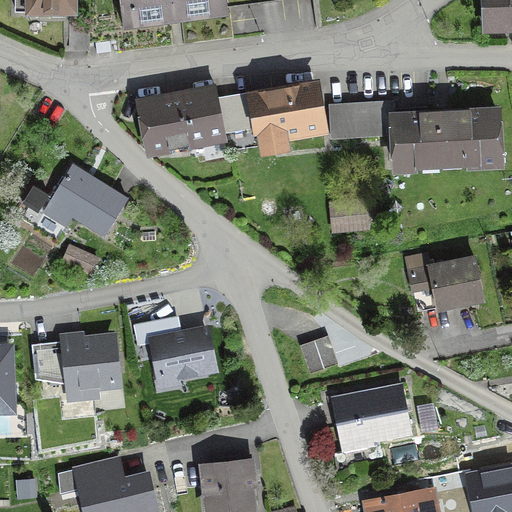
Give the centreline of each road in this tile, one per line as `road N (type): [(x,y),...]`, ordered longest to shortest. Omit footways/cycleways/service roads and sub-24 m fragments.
road 1 (residential): [(231,262),(278,274),(405,356),(511,412)]
road 2 (residential): [(364,38),(77,80)]
road 3 (residential): [(317,511),(231,262)]
road 4 (residential): [(231,262),(212,232),(105,130),(77,80)]
road 5 (residential): [(231,262),(0,309)]
road 6 (residential): [(364,38),(435,56),(511,57)]
